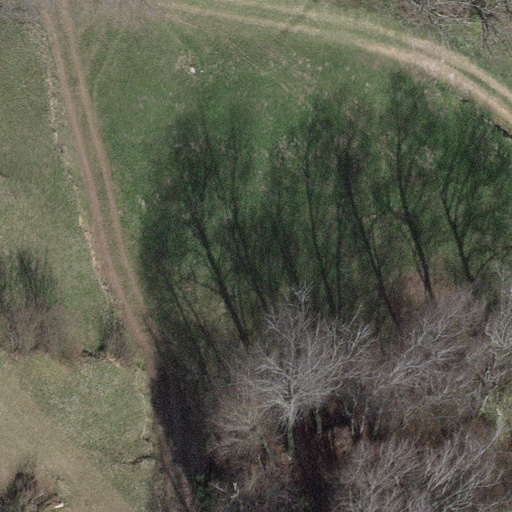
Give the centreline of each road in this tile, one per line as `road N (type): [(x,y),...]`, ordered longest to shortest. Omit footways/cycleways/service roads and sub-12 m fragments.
road 1 (track): [(59,0),(128,284),(166,369),(186,511)]
road 2 (track): [(511,105),(406,49),(202,0)]
